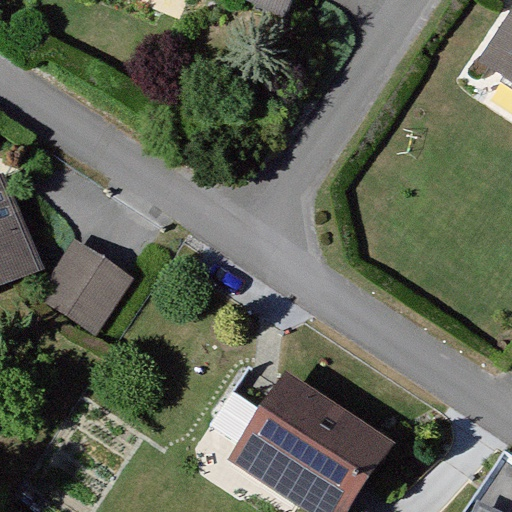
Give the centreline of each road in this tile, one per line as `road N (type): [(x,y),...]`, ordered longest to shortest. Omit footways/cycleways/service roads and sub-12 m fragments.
road 1 (residential): [(245,241),(511,415)]
road 2 (residential): [(245,241),(418,0)]
road 3 (residential): [(0,80),(245,241)]
